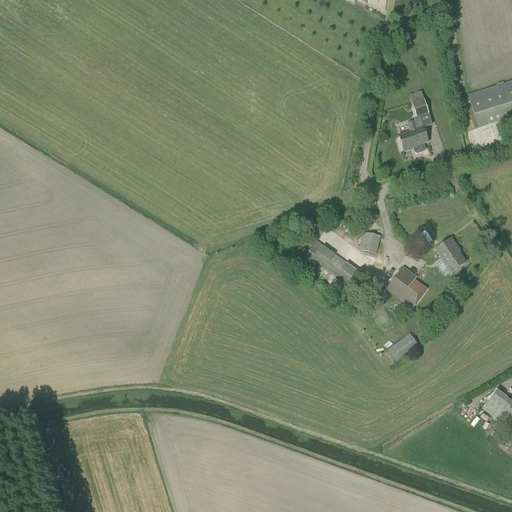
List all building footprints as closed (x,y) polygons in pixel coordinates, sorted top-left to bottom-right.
[(511,90),(507,92),(506,90),(499,92),(499,94),(470,104),(478,129),(506,120),(508,124),(511,123),(511,90)] [(416,119),(428,115),(421,92),(409,96),(416,119)] [(414,148),(416,155),(425,152),(423,145),(428,143),(420,120),(407,125),(410,132),(398,136),(404,153),(411,151),(410,149),(414,148)] [(376,256),(380,238),(362,233),(361,241),(356,240),(354,250),(376,256)] [(451,274),(465,265),(456,251),(458,250),(451,239),(434,251),(451,274)] [(346,298),(362,276),(316,242),(300,264),(346,298)] [(376,263),(377,257),(365,254),(364,261),(376,263)] [(412,311),(427,290),(414,281),(417,278),(402,267),(385,291),(412,311)] [(393,365),(418,347),(409,335),(384,352),(393,365)] [(511,403),(496,392),(482,410),(511,432),(511,403)]
